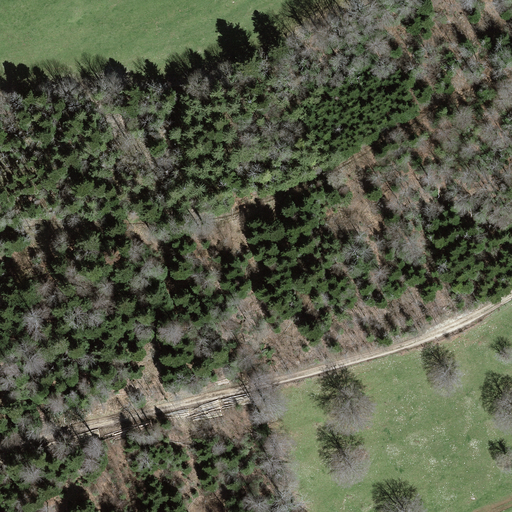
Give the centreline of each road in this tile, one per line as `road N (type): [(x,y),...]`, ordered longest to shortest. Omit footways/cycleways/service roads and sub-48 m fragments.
road 1 (track): [(511,72),(277,197),(220,217),(0,229)]
road 2 (track): [(0,451),(307,376),(419,340),(511,294)]
